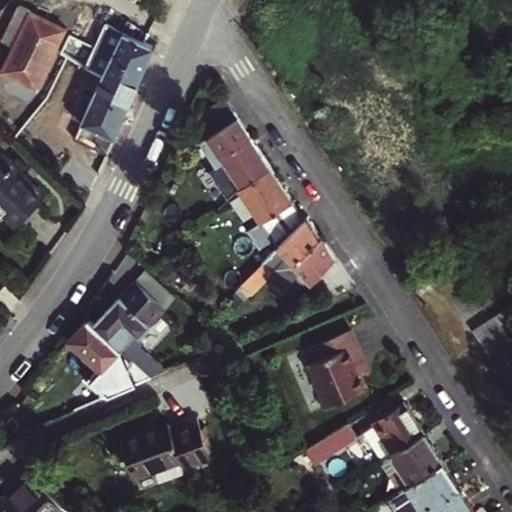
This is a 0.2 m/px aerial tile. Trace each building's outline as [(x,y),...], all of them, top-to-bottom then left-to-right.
[(74,113),(83,97),(46,79),(57,57),(72,63),(83,40),(85,37),(22,6),(4,43),(15,48),(3,74),(29,85),(42,93),(74,113)] [(98,47),(145,71),(155,46),(146,42),(138,39),(109,22),(98,47)] [(135,94),(145,71),(98,47),(88,71),(94,75),(105,80),(135,94)] [(93,104),(105,80),(94,75),(83,97),(93,104)] [(109,155),(135,94),(105,80),(93,104),(77,139),(109,155)] [(229,167),(243,188),(271,169),(227,101),(197,121),(219,153),(210,159),(217,171),(223,171),(229,167)] [(5,155),(0,159),(0,205),(20,225),(48,197),(5,155)] [(243,188),(240,190),(278,248),(304,220),(271,169),(243,188)] [(278,248),(236,292),(244,300),(249,295),(250,295),(266,278),(264,276),(268,271),(278,282),(292,266),(303,282),(336,262),(307,217),(304,220),(278,248)] [(439,274),(448,289),(472,273),(462,258),(439,274)] [(472,273),(448,289),(456,301),(480,286),(472,273)] [(480,286),(489,300),(510,287),(501,273),(480,286)] [(133,282),(95,322),(131,358),(140,347),(143,345),(137,339),(163,311),(133,282)] [(456,301),(465,316),(489,300),(480,286),(456,301)] [(511,302),(497,313),(507,328),(511,324),(511,302)] [(483,343),(507,328),(497,313),(474,328),(483,343)] [(75,410),(151,377),(139,365),(131,358),(95,322),(89,317),(71,339),(98,366),(86,381),(84,379),(83,382),(83,385),(71,395),(75,410)] [(483,343),(491,356),(511,342),(511,336),(507,328),(483,343)] [(361,358),(349,329),(312,345),(318,359),(307,364),(324,406),(364,388),(359,375),(353,362),(361,358)] [(511,342),(491,356),(500,369),(511,361),(511,342)] [(139,365),(148,355),(140,347),(131,358),(139,365)] [(165,371),(148,355),(139,365),(151,377),(165,371)] [(361,358),(353,362),(359,375),(367,371),(361,358)] [(511,361),(500,369),(508,382),(511,379),(511,361)] [(365,432),(381,460),(391,454),(425,433),(405,403),(374,423),(375,426),(365,432)] [(167,424),(120,442),(133,476),(180,459),(182,466),(210,456),(196,418),(168,428),(167,424)] [(306,450),(315,465),(357,437),(348,423),(306,450)] [(425,433),(391,454),(410,484),(444,462),(425,433)] [(410,511),(422,511),(461,488),(444,462),(410,484),(407,485),(420,506),(410,511)] [(67,511),(69,511),(33,475),(5,505),(12,511),(67,511)] [(407,485),(394,494),(405,511),(410,511),(420,506),(407,485)] [(461,488),(422,511),(464,511),(473,506),(461,488)]
